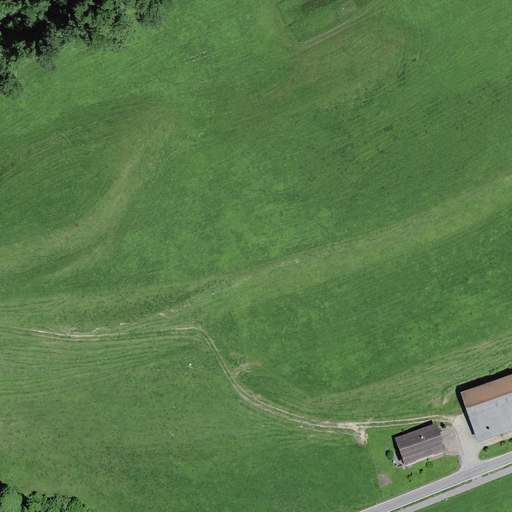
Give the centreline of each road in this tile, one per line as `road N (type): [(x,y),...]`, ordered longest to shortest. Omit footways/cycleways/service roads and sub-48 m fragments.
road 1 (track): [(476,472),(459,418),(386,430),(317,422),(252,402),(202,332),(106,340),(0,329)]
road 2 (tertiary): [(375,511),(511,457)]
